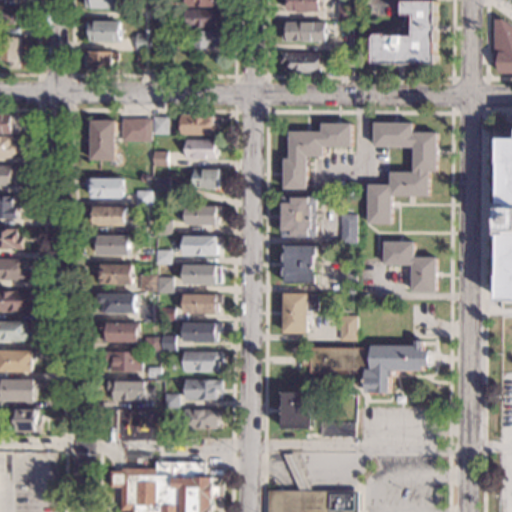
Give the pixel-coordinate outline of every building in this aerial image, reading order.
[(124,0),(124,9),(87,9),(87,0),(124,0)] [(321,0),(321,13),(288,12),(288,1),(284,1),(284,0),(321,0)] [(354,0),(354,21),(339,21),(339,0),(354,0)] [(438,0),(438,63),(374,63),(375,37),(378,34),(387,34),(387,35),(416,35),(416,15),(405,15),(405,0),(438,0)] [(170,10),(156,10),(156,1),(171,2),(170,10)] [(21,17),(16,16),(16,24),(0,24),(0,7),(22,7),(21,17)] [(220,19),(214,19),(214,28),(185,28),(185,11),(220,11),(220,19)] [(153,21),(139,21),(139,12),(153,12),(153,21)] [(170,31),(154,31),(155,17),(170,17),(170,31)] [(496,19),(495,62),(501,62),(501,73),(511,73),(511,23),(506,19),(496,19)] [(122,42),(91,42),(91,22),(122,22),(122,42)] [(326,42),(282,42),(282,23),(326,23),(326,42)] [(20,37),(4,37),(5,28),(20,29),(20,37)] [(220,44),(215,44),(216,49),(186,49),(187,39),(190,39),(190,32),(220,32),(220,44)] [(152,52),(137,52),(137,35),(152,35),(152,52)] [(354,53),(339,53),(339,35),(354,35),(354,53)] [(20,69),(10,69),(11,62),(3,62),(3,38),(21,38),(20,69)] [(119,52),(119,60),(114,60),(114,71),(86,70),(86,51),(119,52)] [(152,67),(137,67),(138,53),(152,53),(152,67)] [(321,55),(320,74),(286,73),(286,64),(281,64),(281,53),(321,55)] [(353,70),(337,70),(337,54),(353,54),(353,70)] [(14,124),(19,124),(19,135),(0,135),(0,116),(14,116),(14,124)] [(213,125),(218,125),(218,136),(180,135),(180,116),(213,116),(213,125)] [(169,135),(153,135),(153,118),(155,118),(169,118),(169,135)] [(151,142),(122,142),(122,120),(151,120),(151,142)] [(117,138),(118,138),(118,144),(116,145),(116,161),(91,161),(91,121),(117,121),(117,138)] [(352,147),(324,147),(324,157),(308,157),(307,190),(284,190),(284,159),(290,159),(290,132),(322,132),(322,124),(353,124),(352,147)] [(414,134),(438,134),(438,173),(430,173),(430,197),(392,197),(392,225),(369,225),(369,210),(369,186),(391,186),(391,173),(414,173),(414,147),(375,147),(375,124),(414,124),(414,134)] [(13,143),(16,143),(19,146),(19,152),(16,156),(13,156),(13,159),(0,159),(0,136),(13,136),(13,143)] [(511,300),(501,300),(501,234),(499,234),(499,232),(499,219),(500,204),(500,203),(502,203),(502,138),(511,138),(511,300)] [(216,148),(218,150),(218,154),(216,156),(216,160),(185,160),(185,156),(183,154),(183,151),(185,149),(185,140),(216,140),(216,148)] [(168,167),(153,167),(153,152),(168,152),(168,167)] [(19,176),(12,176),(12,187),(0,186),(0,166),(19,166),(19,176)] [(220,189),(192,189),(192,182),(190,182),(190,177),(193,177),(193,169),(220,169),(220,189)] [(151,176),(151,186),(141,183),(141,173),(151,176)] [(170,193),(154,193),(154,178),(170,178),(170,193)] [(124,187),(127,187),(127,193),(124,193),(124,199),(91,199),(91,189),(86,189),(86,179),(125,179),(124,187)] [(152,207),(136,207),(136,192),(152,192),(152,207)] [(17,206),(20,206),(20,220),(0,220),(0,197),(17,197),(17,206)] [(318,238),(283,238),(284,198),(318,198),(318,238)] [(222,216),(218,216),(218,226),(185,226),(185,206),(222,206),(222,216)] [(126,226),(94,226),(94,207),(126,207),(126,226)] [(357,244),(341,244),(341,215),(342,215),(357,215),(357,244)] [(171,236),(156,236),(156,220),(171,220),(171,236)] [(17,233),(20,233),(20,238),(25,238),(25,250),(0,250),(0,230),(17,230),(17,233)] [(130,243),(133,243),(133,249),(130,249),(130,256),(97,256),(97,246),(92,246),(93,236),(130,236),(130,243)] [(222,247),(218,247),(218,257),(184,257),(184,237),(222,237),(222,247)] [(414,258),(437,258),(437,293),(412,293),(412,266),(384,266),(384,243),(414,243),(414,258)] [(317,256),(315,256),(315,274),(317,274),(317,284),(286,284),(285,268),(286,268),(286,262),(285,262),(285,254),(286,254),(286,246),(317,246),(317,256)] [(171,265),(156,265),(156,250),(171,250),(171,265)] [(23,270),(25,270),(29,274),(29,280),(26,283),(19,283),(19,282),(0,281),(0,260),(23,260),(23,270)] [(356,292),(341,292),(341,263),(356,263),(356,292)] [(133,273),(135,273),(135,278),(133,278),(133,285),(132,286),(99,285),(99,275),(96,275),(96,265),(133,265),(133,273)] [(222,285),(184,285),(184,266),(222,266),(222,285)] [(155,293),(139,293),(139,275),(155,275),(155,293)] [(172,294),(158,294),(158,278),(172,278),(172,294)] [(30,310),(29,310),(29,316),(18,316),(18,313),(0,312),(0,291),(30,291),(30,310)] [(136,314),(98,314),(98,294),(136,294),(136,314)] [(318,311),(312,311),(312,315),(308,315),(308,334),(283,334),(283,294),(318,294),(318,311)] [(222,305),(217,305),(217,316),(182,315),(182,309),(180,309),(180,302),(184,302),(184,295),(222,295),(222,305)] [(159,323),(142,323),(142,309),(159,309),(159,323)] [(175,322),(160,322),(160,309),(175,309),(175,322)] [(358,341),(339,341),(340,315),(355,315),(358,315),(358,341)] [(27,324),(30,324),(30,330),(33,333),(33,338),(30,341),(27,341),(27,342),(0,342),(0,322),(27,322),(27,324)] [(139,343),(101,343),(101,331),(104,331),(104,322),(139,322),(139,343)] [(222,334),(217,334),(217,343),(183,343),(183,324),(222,324),(222,334)] [(176,352),(161,352),(161,336),(176,336),(176,352)] [(159,352),(144,352),(144,338),(159,338),(159,352)] [(424,351),(430,351),(430,368),(425,368),(425,373),(393,373),(393,379),(391,379),(390,395),(364,394),(364,385),(359,385),(359,374),(311,374),(311,366),(303,366),(303,355),(311,356),(311,349),(372,349),(372,346),(410,346),(410,341),(424,341),(424,351)] [(35,361),(32,361),(32,372),(0,372),(0,352),(35,353),(35,361)] [(142,372),(109,372),(109,363),(104,363),(104,352),(142,353),(142,372)] [(222,363),(217,363),(217,373),(183,373),(183,353),(222,353),(222,363)] [(161,378),(146,378),(146,368),(161,368),(161,378)] [(39,391),(37,391),(37,403),(1,403),(1,380),(39,380),(39,391)] [(222,391),(217,391),(217,401),(184,401),(184,381),(222,381),(222,391)] [(146,401),(112,401),(112,392),(106,392),(106,382),(146,382),(146,401)] [(350,391),(341,391),(341,383),(350,383),(350,391)] [(315,431),(283,431),(284,393),(315,393),(315,431)] [(179,409),(164,409),(164,395),(179,395),(179,409)] [(39,416),(42,416),(42,433),(15,433),(15,409),(39,409),(39,416)] [(135,409),(117,409),(117,430),(135,430),(135,409)] [(222,421),(216,421),(216,430),(184,430),(184,410),(222,410),(222,421)] [(176,436),(165,436),(164,421),(175,420),(176,436)] [(355,437),(321,437),(321,422),(355,422),(355,437)] [(299,490),(289,468),(283,454),(295,454),(302,468),(312,491),(299,490)] [(205,478),(213,478),(213,484),(220,484),(224,484),(224,499),(219,499),(214,499),(214,501),(212,501),(212,506),(214,506),(214,511),(120,511),(120,489),(116,489),(110,489),(110,471),(116,471),(121,471),(121,469),(156,469),(156,462),(205,462),(205,478)] [(299,490),(312,491),(359,491),(359,511),(268,511),(268,490),(299,490)]
